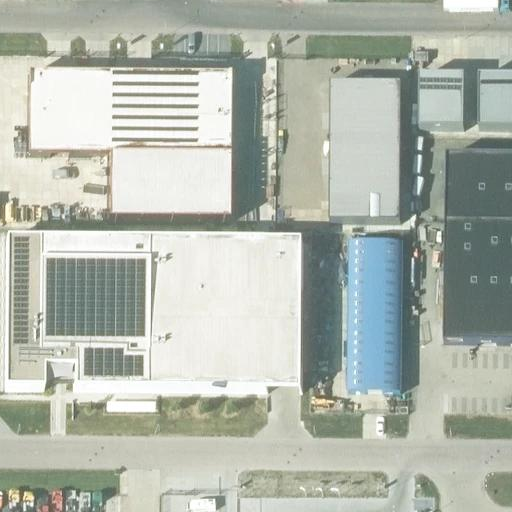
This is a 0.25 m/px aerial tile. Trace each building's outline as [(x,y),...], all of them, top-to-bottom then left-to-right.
[(26,77),(26,160),(108,160),(107,225),(228,225),(229,161),(229,78),(26,77)] [(419,132),(463,132),(464,80),(419,79),(419,132)] [(478,132),(511,132),(511,79),(479,80),(478,132)] [(328,225),(400,225),(401,85),(329,85),(328,225)] [(511,159),(446,159),(443,347),(511,347),(511,159)] [(5,243),(4,393),(43,393),(43,383),(72,383),(72,394),(267,395),(267,291),(302,291),(302,245),(5,243)] [(347,395),(399,395),(401,246),(349,245),(347,395)]
